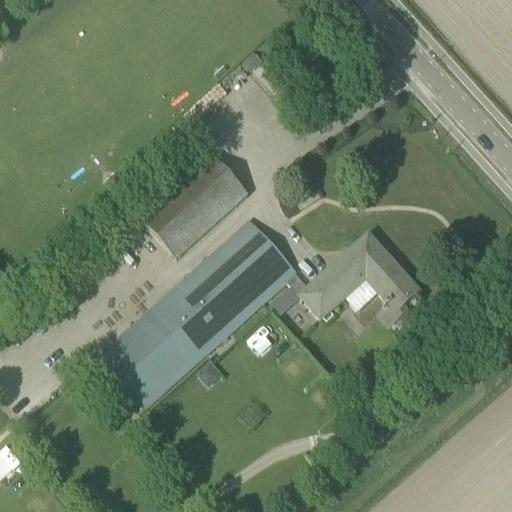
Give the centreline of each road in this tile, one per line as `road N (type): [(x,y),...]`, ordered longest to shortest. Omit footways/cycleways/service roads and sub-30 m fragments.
road 1 (track): [(196,511),(265,462),(342,434),(379,410),(511,287)]
road 2 (tertiary): [(511,162),(362,0)]
